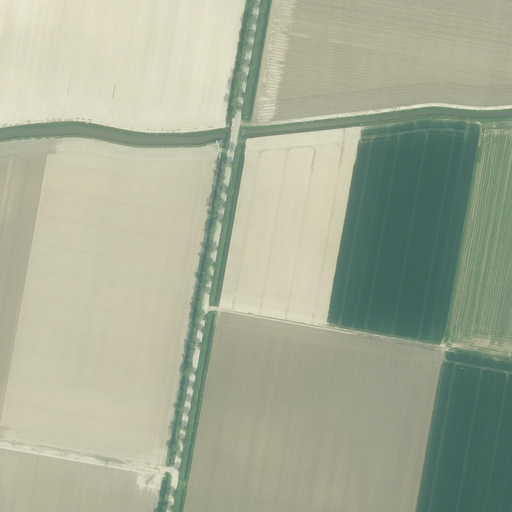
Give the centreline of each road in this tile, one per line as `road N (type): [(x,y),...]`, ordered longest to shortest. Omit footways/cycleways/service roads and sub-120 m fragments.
road 1 (unclassified): [(168,511),(257,0)]
road 2 (track): [(441,348),(204,306)]
road 3 (track): [(0,439),(175,470)]
